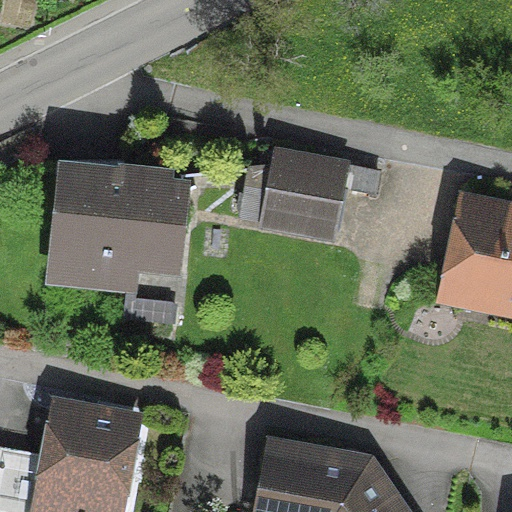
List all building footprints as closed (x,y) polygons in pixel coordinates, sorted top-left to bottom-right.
[(260,226),(328,239),(337,190),(370,196),(374,175),(341,169),(273,157),(270,169),(244,172),(235,219),(260,224),(260,226)] [(119,175),(116,175),(116,182),(63,175),(51,284),(122,292),(125,263),(168,268),(176,193),(118,186),(119,175)] [(511,218),(466,209),(450,285),(511,297),(511,218)] [(115,510),(131,426),(52,411),(33,511),(121,511),(115,510)] [(391,511),(368,478),(357,476),(352,479),(343,466),(273,452),(261,511),(391,511)]
